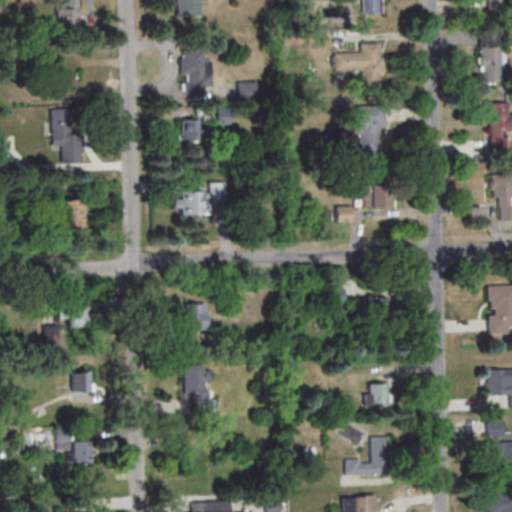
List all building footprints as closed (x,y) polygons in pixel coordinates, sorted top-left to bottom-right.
[(78,0),(63,0),(63,3),(55,3),(55,26),(79,26),(78,0)] [(177,0),(178,16),(198,16),(198,0),(177,0)] [(381,0),(362,0),(362,10),(381,10),(381,0)] [(479,73),(504,73),(504,36),(479,36),(479,73)] [(360,71),(360,80),(381,80),(381,42),(359,43),(359,52),(333,52),(333,72),(360,71)] [(203,91),(203,49),(181,49),(180,90),(203,91)] [(58,96),(79,96),(79,57),(58,57),(58,96)] [(354,155),(381,155),(381,110),(354,110),(354,155)] [(511,111),(489,112),(489,148),(505,148),(505,131),(511,131),(511,111)] [(200,119),(178,119),(178,140),(200,140),(200,119)] [(81,162),(81,128),(51,128),(51,149),(60,149),(60,162),(81,162)] [(511,195),(511,176),(490,176),(490,198),(499,197),(499,220),(511,219),(511,195)] [(386,207),(386,177),(356,177),(356,207),(386,207)] [(173,215),(204,215),(204,198),(223,198),(223,182),(208,182),(208,191),(173,191),(173,215)] [(85,200),(59,200),(59,219),(85,219),(85,200)] [(511,285),(486,285),(487,333),(511,333),(511,285)] [(204,329),(204,302),(183,302),(183,329),(204,329)] [(65,305),(65,326),(43,326),(42,340),(88,341),(88,305),(65,305)] [(214,389),(208,389),(208,365),(183,365),(183,397),(193,397),(193,406),(214,406),(214,389)] [(511,368),(486,368),(485,394),(510,394),(510,408),(511,407),(511,368)] [(70,371),(70,392),(92,392),(92,371),(70,371)] [(364,405),(387,405),(387,384),(364,384),(364,405)] [(487,471),(511,470),(511,421),(485,422),(487,471)] [(388,436),(369,436),(369,459),(344,459),(344,474),(388,474),(388,436)] [(93,463),(93,437),(54,437),(54,449),(66,449),(66,463),(93,463)] [(189,456),(189,476),(211,476),(211,437),(202,437),(202,456),(189,456)] [(511,511),(511,493),(488,493),(487,511),(511,511)] [(340,496),(340,511),(373,511),(373,495),(340,496)] [(228,511),(229,500),(187,500),(186,511),(228,511)]
